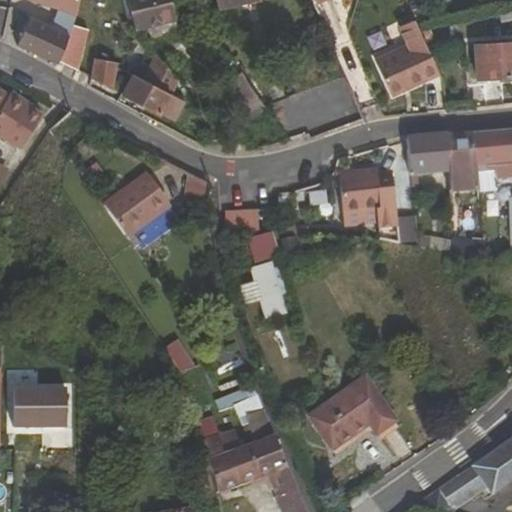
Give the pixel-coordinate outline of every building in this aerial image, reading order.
[(176,21),(170,0),(125,0),(133,31),(176,21)] [(257,0),(217,0),(219,9),(257,0)] [(409,43),(374,61),(393,99),(442,76),(417,24),(408,7),(395,13),(409,43)] [(63,12),(55,29),(29,18),(16,46),(57,65),(70,33),(73,17),(63,12)] [(57,65),(77,74),(84,45),(88,23),(73,17),(70,33),(57,65)] [(511,43),(475,46),(477,80),(511,77),(511,43)] [(90,80),(113,91),(120,53),(95,49),(90,80)] [(269,114),(241,73),(225,85),(252,125),(269,114)] [(175,123),(186,103),(131,75),(120,96),(160,116),(160,115),(175,123)] [(0,138),(18,152),(43,115),(12,94),(9,98),(0,92),(0,138)] [(343,92),(297,108),(307,135),(309,143),(358,126),(343,92)] [(82,122),(69,114),(48,132),(57,144),(82,122)] [(474,169),(511,166),(511,130),(471,133),(474,169)] [(471,133),(448,135),(449,173),(450,195),(477,192),(475,175),(474,169),(471,133)] [(410,176),(449,173),(448,135),(406,138),(407,142),(410,176)] [(511,166),(474,169),(475,175),(496,174),(497,182),(511,181),(511,166)] [(378,175),(377,172),(339,175),(343,217),(381,213),(382,215),(397,213),(393,173),(378,175)] [(168,209),(145,178),(103,207),(127,239),(168,209)] [(211,214),(209,186),(188,188),(189,215),(211,214)] [(257,231),(256,210),(223,211),(224,232),(257,231)] [(417,244),(415,218),(397,220),(399,246),(417,244)] [(273,234),(270,234),(246,242),(255,270),(250,272),(254,285),(240,289),(246,306),(260,303),(266,320),(285,315),(269,262),(280,258),(273,234)] [(451,242),(427,237),(425,252),(446,255),(452,256),(451,242)] [(451,242),(452,256),(483,262),(481,241),(451,238),(451,242)] [(178,340),(163,347),(175,374),(190,367),(178,340)] [(396,423),(365,379),(309,418),(332,451),(369,426),(376,436),(396,423)] [(246,422),(254,443),(274,436),(265,415),(246,422)] [(267,479),(289,470),(274,436),(254,443),(227,453),(240,488),(266,477),(267,479)] [(486,490),(491,497),(511,483),(511,437),(470,468),(486,490)] [(222,440),(211,444),(200,447),(218,495),(238,489),(240,488),(227,453),(222,440)] [(470,468),(438,491),(454,511),(486,490),(470,468)] [(289,470),(267,479),(276,498),(278,497),(297,489),(289,470)] [(307,511),(297,489),(278,497),(284,511),(307,511)] [(425,511),(454,511),(438,491),(413,508),(425,511)]
